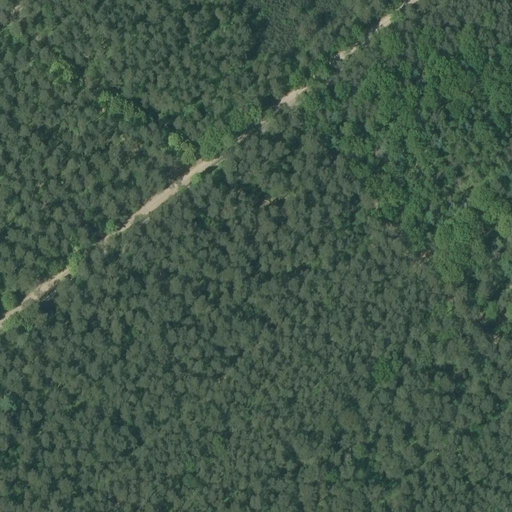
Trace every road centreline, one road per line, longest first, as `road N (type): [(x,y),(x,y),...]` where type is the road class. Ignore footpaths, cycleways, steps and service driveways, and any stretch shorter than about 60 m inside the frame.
road 1 (track): [(511,370),(280,100)]
road 2 (track): [(216,166),(3,24)]
